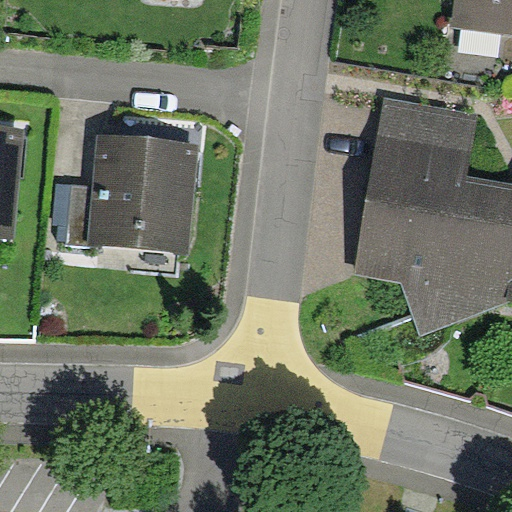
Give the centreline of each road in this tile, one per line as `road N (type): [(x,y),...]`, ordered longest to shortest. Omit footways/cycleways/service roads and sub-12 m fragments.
road 1 (residential): [(286,87),(255,402)]
road 2 (residential): [(0,61),(286,87)]
road 3 (residential): [(511,466),(255,402)]
road 4 (residential): [(255,402),(0,390)]
